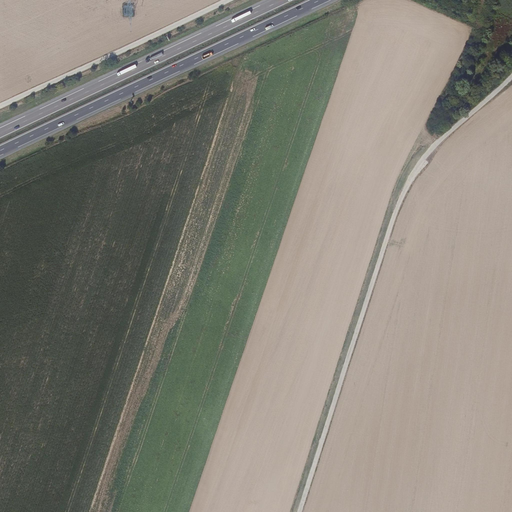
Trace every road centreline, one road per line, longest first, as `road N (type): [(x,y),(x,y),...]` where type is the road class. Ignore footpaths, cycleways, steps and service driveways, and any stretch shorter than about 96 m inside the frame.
road 1 (track): [(511,76),(412,172),(299,511)]
road 2 (trunk): [(0,150),(316,0)]
road 3 (trunk): [(282,0),(0,132)]
road 4 (track): [(0,104),(233,0)]
